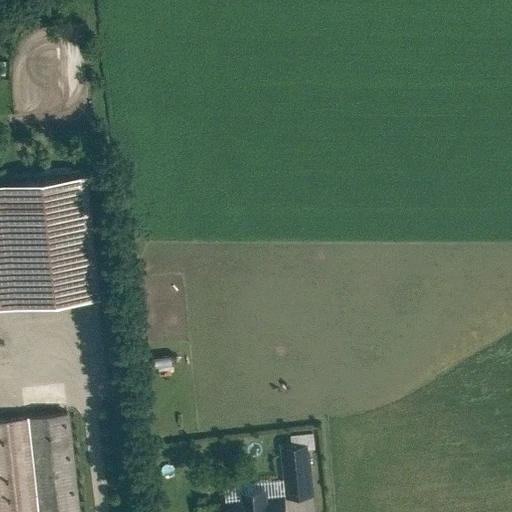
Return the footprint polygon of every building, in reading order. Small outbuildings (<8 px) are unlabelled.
[(93,165),(0,176),(0,294),(107,282),(93,165)] [(152,366),(173,362),(172,353),(150,357),(152,366)] [(67,405),(0,415),(0,508),(81,496),(67,405)] [(315,441),(289,442),(292,494),(318,493),(315,441)] [(293,511),(292,494),(234,498),(235,511),(293,511)]
